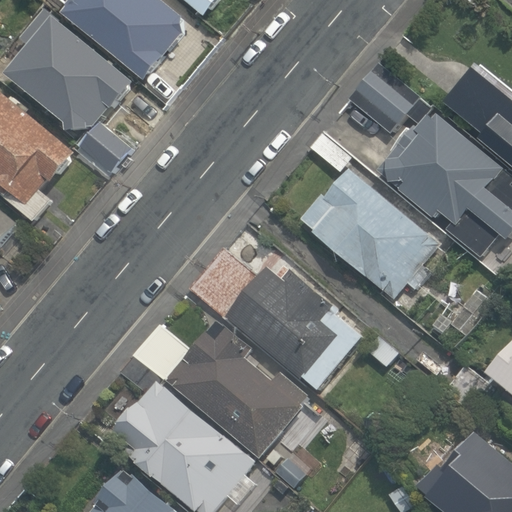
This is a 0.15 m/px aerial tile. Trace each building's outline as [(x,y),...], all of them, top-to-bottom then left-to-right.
[(193,12),(176,0),(84,0),(74,13),(150,78),(192,32),(193,12)] [(194,0),(214,15),(226,0),(194,0)] [(144,83),(52,11),(30,39),(38,44),(16,76),(71,122),(74,131),(96,130),(144,83)] [(371,65),(345,100),(392,134),(418,99),(371,65)] [(511,93),(488,73),(456,110),(511,157),(511,93)] [(80,156),(0,88),(0,189),(39,223),(57,202),(48,194),(80,156)] [(511,176),(511,171),(440,112),(387,175),(443,221),(449,213),(467,228),(480,213),(511,238),(511,205),(498,194),(511,176)] [(444,243),(357,173),(332,203),(342,211),(322,236),(399,299),(444,243)] [(0,249),(20,226),(0,208),(0,249)] [(266,276),(231,248),(196,291),(231,319),(266,276)] [(294,282),(277,268),(235,320),(325,393),(368,341),(342,320),(349,310),(302,272),(294,282)] [(319,398),(223,319),(172,381),(268,460),(319,398)] [(420,336),(402,357),(428,379),(446,359),(420,336)] [(511,368),(502,380),(511,387),(511,368)] [(222,511),(263,462),(166,383),(124,434),(146,451),(140,459),(205,511),(222,511)] [(511,511),(511,455),(475,427),(426,490),(453,511),(511,511)] [(182,511),(133,470),(97,511),(182,511)]
